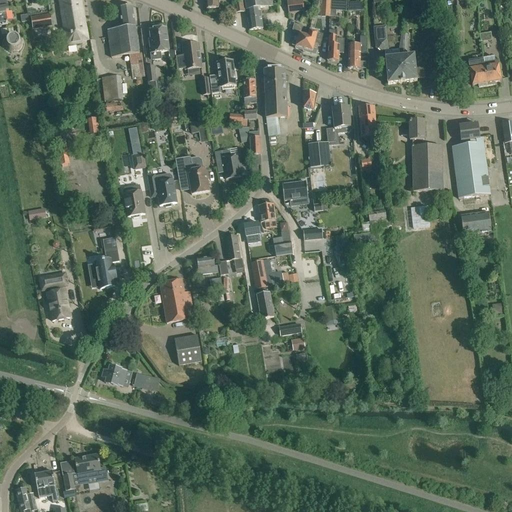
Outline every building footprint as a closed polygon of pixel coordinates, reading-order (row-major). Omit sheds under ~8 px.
[(0,0),(0,26),(10,24),(10,23),(8,24),(6,12),(9,12),(6,0),(0,0)] [(58,0),(67,46),(81,43),(81,42),(88,41),(80,0),(58,0)] [(206,0),(206,10),(219,9),(218,0),(206,0)] [(244,0),(232,2),(234,14),(246,12),(244,0)] [(244,0),(247,21),(249,31),(263,28),(259,8),(273,7),(271,0),(244,0)] [(288,14),(304,12),(303,0),(287,2),(288,14)] [(330,0),(331,10),(347,11),(346,0),(330,0)] [(450,0),(451,1),(451,4),(453,22),(451,23),(451,27),(461,26),(459,3),(477,2),(477,0),(450,0)] [(318,1),(314,17),(329,18),(329,17),(330,11),(331,2),(318,1)] [(139,55),(139,54),(133,6),(119,8),(122,29),(108,31),(109,40),(111,58),(129,56),(139,55)] [(52,15),(32,18),(34,31),(54,28),(52,15)] [(307,38),(308,38),(308,37),(301,35),(303,27),(294,24),(292,31),(294,31),(293,38),(295,38),(293,46),(296,47),(296,49),(303,51),(303,52),(307,38)] [(150,44),(151,54),(151,55),(152,55),(152,61),(161,59),(160,53),(169,52),(169,51),(166,28),(149,30),(151,44),(150,44)] [(387,39),(386,28),(375,29),(376,40),(375,40),(376,48),(381,52),(385,51),(385,58),(386,71),(388,84),(387,84),(388,86),(402,84),(400,56),(399,48),(388,49),(387,39)] [(339,62),(339,53),(344,53),(345,40),(337,39),(338,31),(330,30),(329,45),(328,45),(327,61),(339,62)] [(316,40),(308,38),(307,38),(303,52),(312,54),(312,52),(316,54),(318,47),(320,47),(322,39),(322,32),(319,31),(316,38),(317,38),(316,40)] [(491,32),(480,34),(481,42),(492,41),(491,32)] [(12,53),(13,53),(14,53),(15,53),(16,53),(17,53),(18,52),(19,52),(19,51),(20,51),(21,50),(21,49),(22,49),(22,48),(22,47),(23,47),(23,46),(23,45),(23,44),(23,43),(23,42),(23,41),(22,41),(22,40),(22,39),(21,39),(21,38),(20,38),(20,37),(19,37),(19,36),(18,36),(17,36),(17,35),(16,35),(15,35),(14,35),(13,35),(12,35),(11,35),(10,35),(9,35),(9,36),(8,36),(7,37),(7,38),(6,38),(6,39),(5,39),(5,40),(5,41),(4,41),(4,42),(4,43),(4,44),(4,45),(4,46),(4,47),(5,47),(5,48),(5,49),(6,49),(6,50),(7,50),(7,51),(8,52),(9,52),(9,53),(10,53),(11,53),(12,53)] [(367,37),(360,37),(360,45),(349,45),(349,53),(348,53),(348,69),(360,70),(361,54),(366,54),(367,37)] [(184,47),(183,47),(184,56),(176,57),(176,60),(177,70),(185,69),(186,71),(201,69),(198,45),(192,46),(192,44),(184,45),(184,47)] [(142,54),(139,54),(139,55),(129,56),(131,76),(144,75),(142,54)] [(414,54),(400,56),(402,84),(417,83),(417,81),(417,79),(424,78),(423,69),(416,70),(414,54)] [(220,89),(227,88),(237,87),(233,61),(217,63),(218,76),(210,77),(212,95),(221,94),(220,89)] [(486,84),(501,82),(498,66),(495,67),(494,61),(483,63),(484,69),(486,84)] [(469,65),(473,86),(486,84),(484,69),(483,63),(469,65)] [(154,66),(146,67),(148,83),(150,95),(158,95),(156,82),(154,66)] [(266,119),(276,118),(287,118),(285,83),(288,83),(288,77),(285,77),(285,69),(264,70),(266,119)] [(123,110),(122,101),(123,101),(120,77),(102,79),(105,103),(106,102),(107,112),(123,110)] [(180,81),(175,77),(169,84),(175,88),(180,81)] [(257,104),(256,99),(256,80),(243,81),(245,107),(250,107),(250,104),(257,104)] [(303,93),(304,110),(313,112),(317,97),(303,93)] [(361,138),(371,138),(377,137),(375,116),(374,107),(359,108),(361,138)] [(328,143),(308,145),(309,155),(311,169),(321,168),(331,167),(329,147),(339,146),(338,135),(349,134),(351,131),(351,128),(349,108),(332,110),(334,129),(326,130),(328,143)] [(256,112),(245,113),(245,120),(256,120),(256,112)] [(242,127),(243,117),(230,116),(229,126),(242,127)] [(409,122),(410,132),(410,141),(412,141),(413,147),(412,147),(413,193),(443,192),(442,146),(420,147),(420,141),(424,140),(424,122),(409,122)] [(511,124),(502,125),(504,135),(505,144),(509,143),(511,155),(511,154),(511,124)] [(459,200),(468,198),(490,196),(483,141),(480,142),(477,125),(460,127),(461,142),(465,141),(466,146),(452,148),(459,200)] [(223,126),(211,129),(213,136),(225,134),(223,126)] [(247,132),(241,134),(243,143),(249,142),(247,132)] [(62,142),(61,136),(56,137),(57,144),(59,143),(62,164),(70,163),(67,142),(62,142)] [(250,156),(251,166),(251,176),(258,176),(257,156),(261,156),(260,138),(250,139),(251,156),(250,156)] [(214,153),(216,160),(217,170),(224,169),(226,180),(242,178),(238,157),(231,158),(230,153),(227,151),(214,153)] [(144,155),(133,157),(135,170),(146,169),(144,155)] [(190,158),(176,160),(178,176),(180,185),(190,184),(192,196),(210,192),(208,183),(205,169),(193,171),(190,158)] [(371,160),(360,162),(361,169),(372,168),(371,160)] [(177,204),(175,194),(172,177),(169,175),(155,177),(155,176),(148,177),(152,198),(158,197),(160,207),(177,204)] [(306,183),(282,186),(284,202),(299,200),(300,205),(300,206),(308,205),(307,199),(308,199),(306,183)] [(145,215),(144,206),(141,192),(140,186),(134,187),(126,188),(123,192),(124,195),(123,195),(126,209),(128,218),(145,215)] [(261,223),(264,223),(265,229),(277,228),(274,204),(258,207),(261,223)] [(427,208),(410,209),(412,229),(429,227),(427,208)] [(41,209),(29,211),(30,220),(42,218),(41,209)] [(369,222),(371,234),(354,236),(356,252),(368,250),(368,245),(370,245),(370,246),(372,246),(372,245),(378,244),(375,230),(391,227),(389,212),(385,213),(385,211),(378,212),(368,214),(369,222)] [(463,236),(473,235),(491,233),(489,213),(461,217),(463,236)] [(247,238),(248,244),(258,243),(260,243),(259,236),(260,235),(260,233),(258,223),(244,226),(246,238),(247,238)] [(304,241),(323,240),(322,231),(303,232),(304,241)] [(289,233),(287,233),(287,232),(281,233),(282,244),(291,242),(289,233)] [(226,239),(227,249),(229,262),(234,261),(236,271),(243,269),(244,273),(242,259),(240,260),(236,237),(226,239)] [(337,249),(345,248),(344,238),(336,238),(337,249)] [(290,243),(274,245),(276,257),(292,255),(290,243)] [(100,290),(116,288),(114,279),(116,279),(115,275),(116,275),(114,265),(112,266),(112,264),(119,262),(117,251),(105,253),(106,261),(104,261),(104,260),(102,261),(102,262),(95,263),(97,272),(94,272),(96,282),(98,281),(100,290)] [(264,260),(274,258),(273,251),(263,253),(264,260)] [(197,260),(198,270),(199,276),(219,274),(218,267),(215,267),(214,257),(197,260)] [(226,261),(218,262),(220,276),(228,275),(226,261)] [(288,274),(282,275),(274,276),(274,275),(269,276),(266,262),(251,264),(256,290),(266,288),(276,287),(276,286),(284,285),(290,284),(289,276),(288,274)] [(47,294),(52,322),(70,319),(68,307),(67,307),(66,303),(67,303),(65,291),(60,292),(59,288),(67,287),(65,275),(46,278),(48,290),(51,290),(52,293),(47,294)] [(297,275),(289,276),(290,284),(298,282),(297,279),(297,275)] [(220,279),(210,281),(212,296),(222,295),(220,279)] [(167,324),(177,323),(195,319),(190,292),(185,293),(182,280),(160,285),(167,324)] [(270,293),(267,294),(257,295),(261,321),(274,319),(270,293)] [(335,308),(324,310),(326,320),(326,322),(337,320),(338,325),(341,325),(338,307),(335,308)] [(300,335),(299,326),(278,329),(279,338),(300,335)] [(201,363),(196,337),(173,341),(177,367),(201,363)] [(302,339),(291,341),(293,351),(304,349),(302,339)] [(121,370),(110,367),(109,372),(104,370),(102,378),(107,379),(106,384),(117,387),(117,386),(123,387),(127,372),(121,370)] [(157,380),(145,377),(142,389),(154,392),(157,380)] [(98,455),(74,460),(79,484),(88,482),(88,479),(97,477),(98,482),(107,481),(106,476),(107,476),(105,468),(101,469),(98,455)] [(45,474),(35,476),(39,499),(52,497),(53,503),(58,502),(52,473),(51,473),(51,471),(44,472),(45,474)] [(72,475),(63,476),(66,492),(75,490),(72,475)] [(37,510),(34,500),(33,494),(27,496),(26,489),(16,491),(20,511),(30,511),(31,511),(37,510)]
